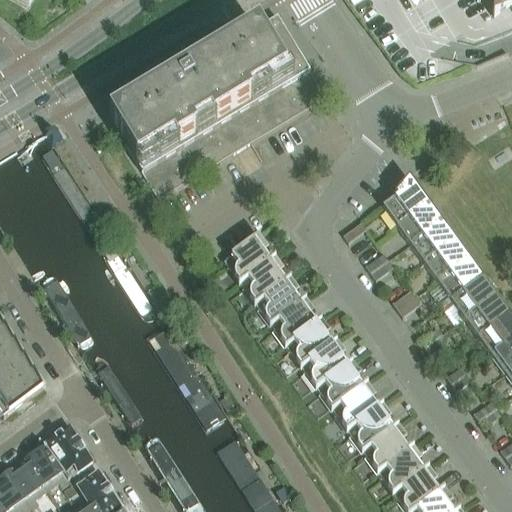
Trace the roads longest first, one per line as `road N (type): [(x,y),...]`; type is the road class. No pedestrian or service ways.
road 1 (residential): [(389,118),(324,212),(318,245),(508,511)]
road 2 (secondary): [(0,130),(219,0)]
road 3 (secondary): [(141,0),(0,100)]
road 4 (residential): [(151,511),(78,395)]
road 5 (residential): [(78,395),(8,280)]
road 6 (residential): [(389,118),(312,8)]
road 7 (residential): [(511,74),(389,118)]
